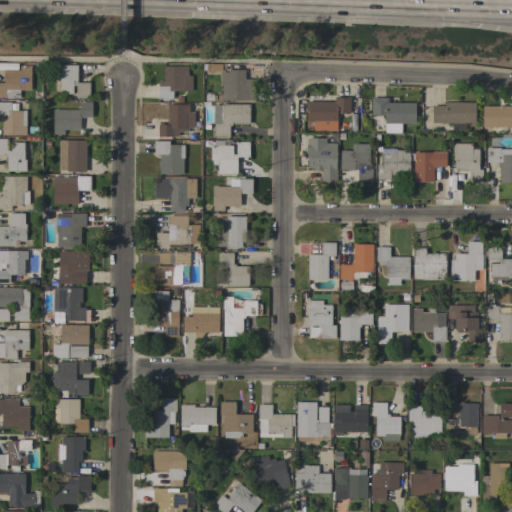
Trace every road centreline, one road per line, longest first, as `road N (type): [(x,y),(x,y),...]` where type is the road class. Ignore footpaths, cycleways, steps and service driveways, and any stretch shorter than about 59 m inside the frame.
road 1 (residential): [(118,511),(124,79)]
road 2 (residential): [(119,370),(511,376)]
road 3 (residential): [(284,374),(286,79)]
road 4 (residential): [(283,225),(511,225)]
road 5 (residential): [(286,79),(511,90)]
road 6 (motorway): [(358,2),(511,23)]
road 7 (motorway): [(358,2),(511,6)]
